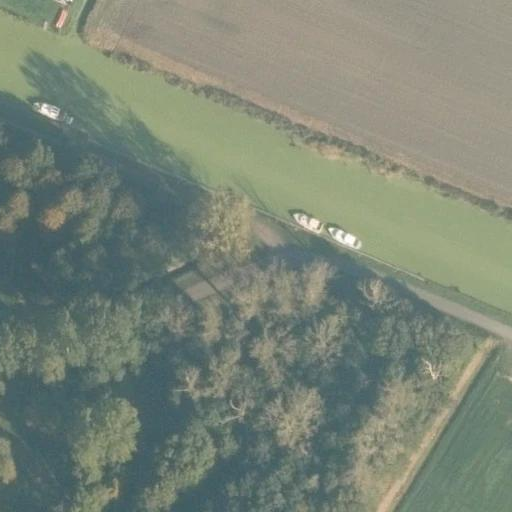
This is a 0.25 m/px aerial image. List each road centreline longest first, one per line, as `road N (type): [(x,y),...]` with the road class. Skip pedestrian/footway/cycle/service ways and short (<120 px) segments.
road 1 (unclassified): [(0,329),(111,330),(290,262)]
road 2 (unclassified): [(511,334),(340,265),(290,262)]
